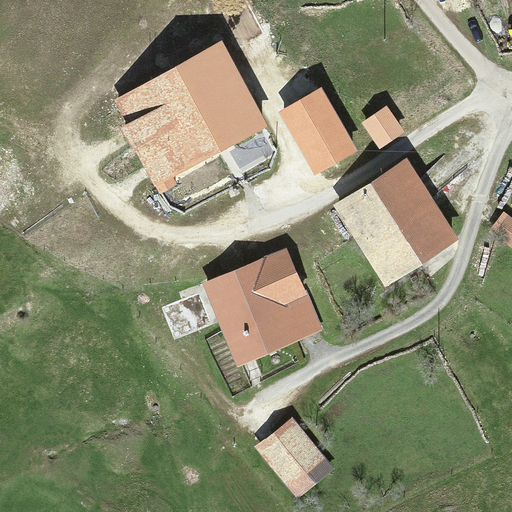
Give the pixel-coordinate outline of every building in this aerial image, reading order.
[(221,42),(117,100),(131,125),(123,129),(160,196),(180,185),(176,178),(269,127),(221,42)] [(320,89),(278,113),(314,175),(356,151),(320,89)] [(387,106),(362,123),(379,149),(404,132),(387,106)] [(407,158),(333,205),(385,287),(459,239),(407,158)] [(511,226),(506,223),(495,241),(511,252),(511,226)] [(284,249),(203,282),(236,363),(317,330),(284,249)] [(291,418),(254,448),(292,496),(329,466),(291,418)]
